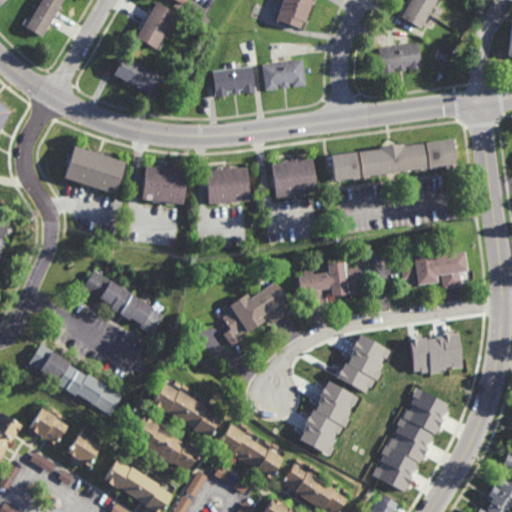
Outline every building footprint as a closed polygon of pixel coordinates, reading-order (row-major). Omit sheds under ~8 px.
[(61,0),(40,37),(23,27),(39,0),(61,0)] [(306,23),(303,23),(300,30),(276,21),(283,0),(311,0),(314,1),(306,23)] [(434,0),(418,29),(398,17),(407,0),(434,0)] [(155,49),(134,37),(155,1),(175,13),(155,49)] [(420,68),(407,70),(407,66),(403,67),(404,70),(396,72),(395,68),(392,69),(393,73),(380,74),(376,48),(416,43),(420,68)] [(149,94),(112,74),(122,57),(158,76),(149,94)] [(307,86),(293,88),(293,84),(289,84),(290,88),(281,89),(281,86),(278,86),(279,90),(265,92),(262,66),(303,60),(307,86)] [(255,93),(243,95),(242,91),(239,92),(239,95),(231,96),(231,92),(227,93),(227,97),(214,99),(211,72),(252,67),(255,93)] [(0,126),(0,102),(9,111),(0,126)] [(335,183),(331,158),(375,151),(374,149),(400,145),(400,148),(451,140),(455,166),(335,183)] [(89,153),(89,151),(94,153),(93,155),(102,158),(103,155),(107,157),(106,159),(123,164),(114,190),(86,181),(84,188),(61,180),(72,148),(89,153)] [(301,162),(312,161),(317,188),(276,194),(271,166),(282,164),(282,162),(287,161),(287,165),(289,165),(289,160),(294,159),(294,164),(296,164),(296,159),(301,159),(301,162)] [(167,167),(167,171),(170,171),(170,168),(174,169),(174,171),(184,172),(181,200),(141,196),(144,168),(156,169),(156,167),(161,168),(161,170),(162,170),(163,167),(167,167)] [(236,171),(246,169),(249,196),(207,200),(205,173),(215,173),(215,169),(221,169),(221,172),(223,172),(223,168),(228,168),(228,171),(231,171),(230,168),(236,168),(236,171)] [(0,241),(0,215),(9,219),(0,241)] [(432,253),(462,249),(464,270),(458,270),(460,286),(442,288),(440,272),(434,273),(435,280),(415,283),(414,276),(402,277),(399,259),(412,257),(411,250),(431,247),(432,253)] [(344,261),(345,260),(346,267),(359,266),(361,284),(348,285),(349,292),(332,294),(331,289),(325,289),(327,304),(309,306),(307,292),(300,293),(297,274),(328,270),(327,261),(344,259),(344,261)] [(152,306),(151,307),(163,314),(150,334),(147,332),(148,331),(139,326),(141,323),(129,315),(127,317),(109,305),(110,303),(98,296),(97,297),(80,286),(92,268),(108,278),(109,278),(152,306)] [(280,301),(288,312),(273,323),(265,311),(261,314),(264,319),(247,330),(244,324),(235,330),(240,338),(231,344),(223,332),(230,328),(222,316),(233,309),(229,303),(246,291),(249,297),(275,279),(287,297),(280,301)] [(461,367),(457,333),(408,339),(412,373),(461,367)] [(389,349),(358,334),(336,378),(366,393),(389,349)] [(84,374),(85,371),(104,383),(103,384),(120,396),(108,414),(73,391),(72,394),(53,382),(54,379),(37,368),(38,367),(29,361),(40,343),(67,361),(66,363),(84,374)] [(329,454),(355,394),(324,381),(298,441),(329,454)] [(177,390),(178,389),(206,406),(205,408),(219,417),(216,421),(218,422),(209,436),(207,435),(206,437),(186,424),(187,423),(172,414),(171,415),(151,402),(163,382),(177,390)] [(447,403),(415,388),(411,396),(413,398),(407,410),(402,415),(389,441),(387,444),(375,469),(371,475),(403,490),(405,488),(414,470),(416,468),(414,465),(421,458),(431,434),(436,429),(447,403)] [(395,429),(400,432),(386,455),(381,452),(371,467),(358,459),(367,444),(362,440),(376,417),(381,420),(391,405),(405,414),(395,429)] [(54,444),(27,428),(40,406),(54,415),(53,417),(66,425),(54,444)] [(12,438),(11,437),(0,454),(0,412),(1,411),(21,424),(12,438)] [(178,439),(178,438),(184,442),(184,441),(198,450),(185,471),(171,462),(170,463),(143,446),(143,444),(129,435),(142,414),(157,423),(156,424),(162,428),(162,429),(178,439)] [(244,432),(243,434),(268,449),(268,448),(283,457),(270,477),(255,468),(255,469),(231,453),(216,443),(229,423),(244,432)] [(81,434),(96,443),(97,441),(100,442),(98,445),(86,465),(81,462),(79,465),(68,458),(71,454),(66,451),(78,432),(80,429),(83,431),(81,434)] [(511,468),(500,463),(504,452),(506,453),(507,452),(509,453),(511,446),(511,439),(509,438),(511,430),(511,468)] [(49,472),(29,459),(34,450),(54,464),(49,472)] [(157,483),(156,485),(170,494),(158,511),(153,511),(143,505),(116,487),(116,488),(101,479),(115,458),(129,467),(130,466),(157,483)] [(7,488),(0,483),(0,478),(11,462),(20,468),(7,488)] [(306,472),(307,470),(334,488),(333,490),(346,498),(337,511),(326,511),(281,483),(293,464),(306,472)] [(223,480),(214,474),(219,466),(228,472),(223,480)] [(67,484),(57,477),(62,469),(72,476),(67,484)] [(193,496),(185,491),(197,470),(206,476),(193,496)] [(511,500),(504,511),(474,511),(477,507),(484,511),(486,509),(485,508),(489,502),(487,501),(490,496),(486,494),(491,485),(496,488),(498,486),(490,481),(496,472),(511,482),(511,500)] [(243,493),(232,486),(238,478),(248,485),(243,493)] [(397,504),(391,511),(366,511),(375,499),(376,500),(380,493),(397,504)] [(183,511),(171,511),(182,495),(191,500),(183,511)] [(293,511),(262,511),(272,497),(286,506),(286,507),(293,511)] [(247,511),(236,511),(244,500),(252,505),(247,511)] [(1,511),(0,511),(0,507),(4,501),(20,511),(1,511)] [(111,511),(110,511),(115,503),(128,511),(111,511)]
